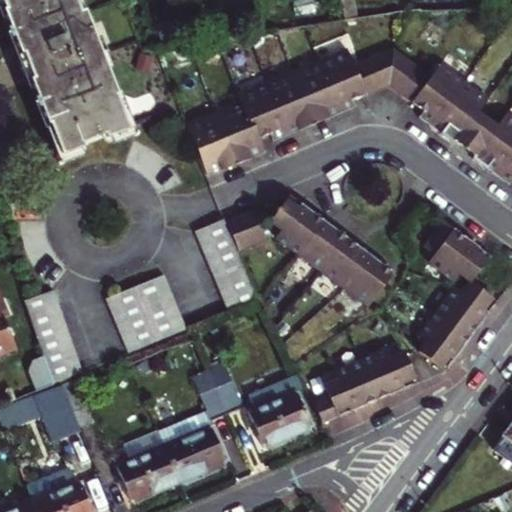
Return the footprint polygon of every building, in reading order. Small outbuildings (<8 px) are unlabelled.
[(77,0),(7,0),(27,56),(62,159),(84,152),(83,148),(107,139),(109,143),(129,137),(117,101),(121,100),(91,14),(83,16),(77,0)] [(500,129),(479,115),(488,103),(440,68),(430,81),(393,54),(357,68),(350,53),(240,97),(243,104),(184,128),(204,174),(218,168),(220,175),(251,162),(248,155),(262,149),(260,143),(271,138),(302,125),(304,132),(331,121),(328,114),(357,103),(390,89),(423,114),(434,122),(428,129),(441,139),(489,174),(498,181),(504,173),(511,179),(511,120),(508,118),(500,129)] [(353,112),(360,109),(357,103),(328,114),(331,121),(338,118),(353,112)] [(423,114),(417,121),(424,126),(428,129),(434,122),(423,114)] [(271,138),(274,144),(280,141),(296,135),(304,132),(302,125),(271,138)] [(259,159),(265,157),(262,149),(248,155),(251,162),(259,159)] [(204,174),(206,180),(213,178),(220,175),(218,168),(204,174)] [(511,184),(511,179),(504,173),(498,181),(505,186),(509,189),(511,184)] [(370,307),(395,273),(386,266),(357,245),(325,221),(300,202),(292,196),(274,221),(285,229),(277,239),(370,307)] [(251,214),(225,225),(237,252),(263,241),(251,214)] [(479,279),(493,260),(468,241),(445,224),(428,248),(438,255),(431,265),(456,284),(464,274),(472,280),(479,279)] [(259,305),(237,252),(225,225),(198,237),(231,317),(259,305)] [(110,306),(132,358),(189,335),(167,283),(110,306)] [(429,346),(423,355),(448,374),(458,360),(490,317),(499,305),(480,290),(470,292),(465,298),(457,292),(421,340),(429,346)] [(8,315),(0,294),(0,369),(3,368),(6,362),(20,356),(4,317),(8,315)] [(82,379),(55,298),(28,307),(46,363),(56,390),(61,388),(72,383),(82,379)] [(339,373),(343,383),(308,398),(324,426),(348,416),(403,394),(423,385),(411,356),(398,361),(393,350),(339,373)] [(244,407),(225,362),(209,369),(228,414),(244,407)] [(46,363),(37,366),(31,379),(38,397),(50,392),(56,390),(46,363)] [(212,421),(228,414),(209,369),(193,376),(212,421)] [(297,376),(292,378),(297,391),(303,388),(297,376)] [(297,391),(292,378),(249,396),(254,409),(249,411),(264,449),(289,439),(313,429),(297,391)] [(72,383),(61,388),(72,413),(82,409),(72,383)] [(61,388),(56,390),(50,392),(61,418),(72,413),(61,388)] [(205,412),(159,432),(164,445),(211,426),(205,412)] [(204,473),(226,464),(211,426),(164,445),(180,483),(204,473)] [(128,460),(164,445),(159,432),(158,430),(122,445),(128,460)] [(511,461),(511,433),(499,451),(511,461)] [(119,464),(134,502),(156,493),(180,483),(164,445),(128,460),(119,464)] [(90,511),(77,480),(31,499),(35,511),(90,511)] [(0,511),(35,511),(31,499),(0,511)]
